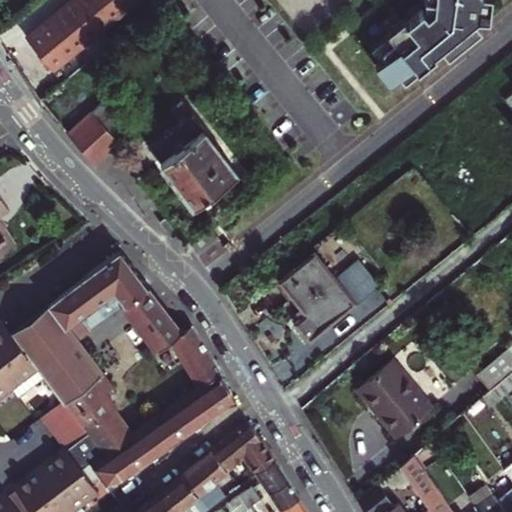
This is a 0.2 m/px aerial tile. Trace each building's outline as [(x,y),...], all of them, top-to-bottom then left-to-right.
[(76,0),(24,42),(49,73),(141,0),(76,0)] [(437,0),(436,11),(430,16),(424,10),(408,23),(405,18),(387,32),(398,45),(381,58),(375,64),(387,79),(398,71),(402,77),(432,53),(431,51),(435,48),(445,61),(478,35),(467,22),(475,16),(486,16),(487,0),(437,0)] [(381,58),(398,45),(387,32),(371,45),(381,58)] [(94,58),(38,104),(42,108),(46,113),(101,67),(94,58)] [(111,151),(116,146),(90,115),(65,135),(91,167),(111,151)] [(190,115),(145,149),(191,210),(237,176),(190,115)] [(0,212),(8,208),(0,193),(0,251),(15,242),(0,218),(0,212)] [(13,330),(39,364),(64,399),(72,411),(81,422),(88,432),(91,431),(120,411),(106,392),(111,388),(101,375),(105,372),(81,339),(93,330),(83,316),(118,292),(127,305),(149,289),(135,270),(120,252),(13,330)] [(303,324),(297,329),(312,348),(380,290),(359,267),(338,285),(316,260),(282,288),(303,314),(307,320),(303,324)] [(127,305),(139,320),(160,304),(149,289),(127,305)] [(181,331),(160,304),(139,320),(162,350),(168,345),(176,355),(183,351),(205,386),(136,434),(130,424),(101,445),(108,455),(94,464),(107,482),(121,478),(238,398),(191,324),(181,331)] [(0,367),(11,383),(39,364),(13,330),(9,324),(0,329),(0,367)] [(510,375),(511,373),(511,346),(477,371),(492,390),(510,375)] [(378,413),(395,435),(434,404),(394,354),(356,384),(378,413)] [(0,390),(11,383),(0,367),(0,390)] [(499,400),(511,390),(511,378),(510,375),(492,390),(499,400)] [(485,411),(499,400),(492,390),(478,401),(485,411)] [(72,411),(64,399),(41,415),(49,426),(72,411)] [(81,422),(72,411),(49,426),(58,437),(81,422)] [(91,431),(101,445),(130,424),(120,411),(91,431)] [(254,424),(251,420),(240,429),(233,435),(247,454),(260,471),(279,458),(254,424)] [(66,448),(88,432),(81,422),(58,437),(64,444),(66,448)] [(432,451),(449,439),(442,430),(427,443),(432,451)] [(73,509),(101,487),(84,466),(92,461),(94,464),(108,455),(101,445),(91,431),(88,432),(66,448),(70,454),(58,462),(45,472),(73,509)] [(233,435),(214,449),(229,469),(247,454),(233,435)] [(185,473),(200,492),(229,469),(214,449),(199,462),(185,473)] [(426,508),(428,511),(448,511),(410,456),(397,466),(410,485),(426,508)] [(260,471),(265,478),(284,466),(279,458),(260,471)] [(511,460),(499,470),(510,486),(511,489),(511,460)] [(265,478),(280,503),(284,511),(303,497),(293,481),(284,466),(265,478)] [(68,511),(73,509),(45,472),(31,483),(18,494),(31,511),(68,511)] [(162,511),(175,511),(188,502),(196,496),(200,492),(185,473),(159,495),(153,499),(162,511)] [(394,502),(380,480),(354,501),(359,511),(428,511),(426,508),(420,511),(404,511),(396,500),(394,502)] [(222,495),(213,482),(200,492),(196,496),(205,508),(222,495)] [(463,497),(473,511),(502,511),(493,497),(482,483),(463,497)] [(237,485),(222,495),(232,508),(247,498),(237,485)] [(511,511),(511,489),(510,486),(493,497),(502,511),(511,511)] [(31,511),(18,494),(11,499),(21,511),(31,511)] [(21,511),(11,499),(8,495),(0,501),(0,511),(21,511)] [(200,511),(205,508),(196,496),(188,502),(195,511),(197,509),(200,511)] [(311,511),(303,497),(284,511),(285,511),(311,511)] [(136,511),(162,511),(153,499),(136,511)] [(264,499),(254,505),(258,511),(268,505),(264,499)] [(175,511),(192,511),(195,511),(188,502),(175,511)]
